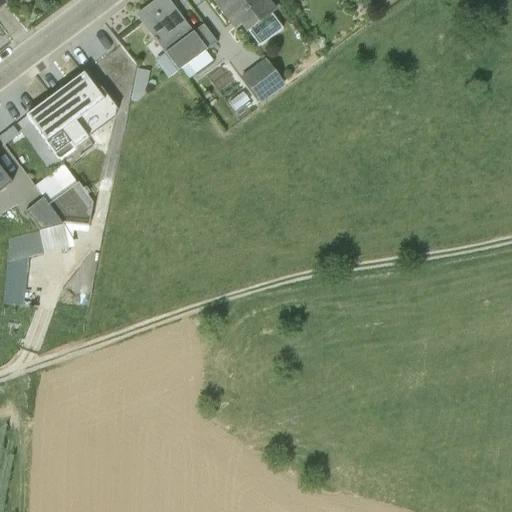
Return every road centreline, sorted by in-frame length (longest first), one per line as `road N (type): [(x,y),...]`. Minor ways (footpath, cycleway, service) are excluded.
road 1 (track): [(0,380),(310,275),(511,241)]
road 2 (tertiary): [(0,77),(101,0)]
